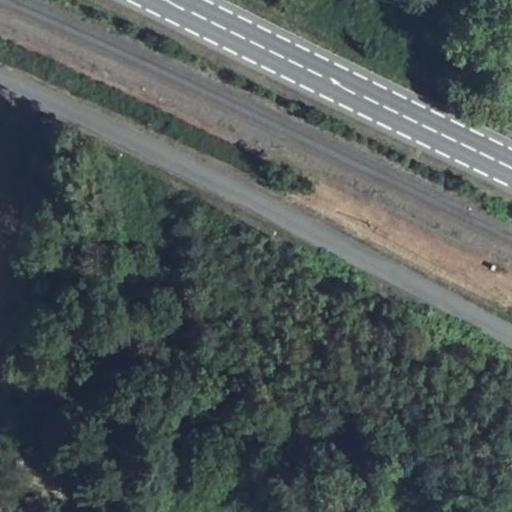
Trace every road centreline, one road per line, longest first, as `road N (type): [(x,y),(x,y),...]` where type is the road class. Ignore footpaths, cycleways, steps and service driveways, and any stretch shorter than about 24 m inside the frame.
road 1 (residential): [(511,333),(251,197),(0,84)]
road 2 (primary): [(172,0),(511,166)]
